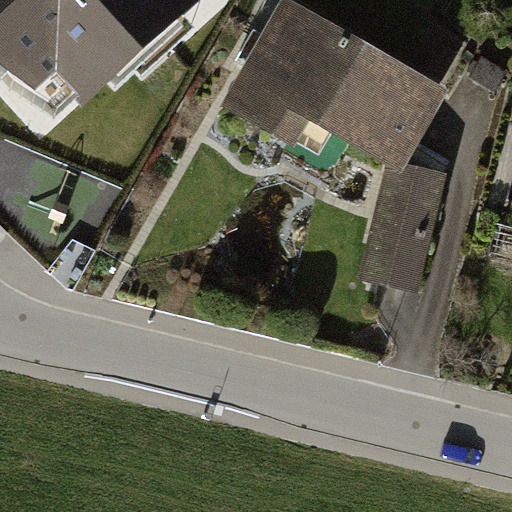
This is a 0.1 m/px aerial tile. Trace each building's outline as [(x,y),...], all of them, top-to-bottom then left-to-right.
[(0,0),(0,15),(82,96),(117,61),(157,72),(215,14),(205,5),(206,0),(0,0)] [(410,167),(451,94),(283,1),(224,107),(297,147),(310,124),(388,167),(405,177),(410,167)] [(0,163),(0,191),(29,237),(68,212),(27,147),(0,163)] [(388,167),(360,282),(420,295),(448,177),(410,167),(405,177),(388,167)] [(49,253),(75,270),(117,208),(92,191),(49,253)]
